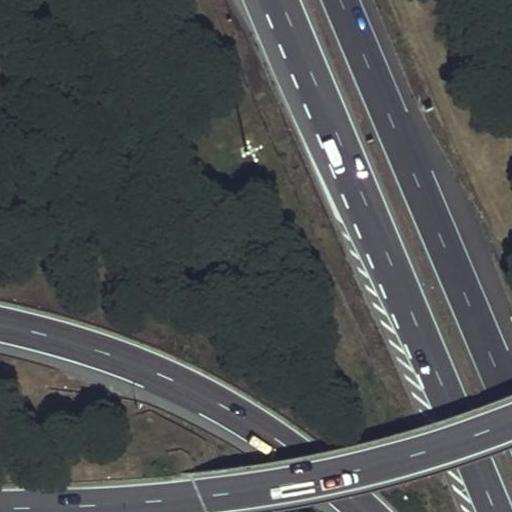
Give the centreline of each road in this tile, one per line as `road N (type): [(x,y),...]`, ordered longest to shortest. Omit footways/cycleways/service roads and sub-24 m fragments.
road 1 (motorway): [(277,0),(492,511)]
road 2 (motorway): [(0,506),(161,500),(239,488),(334,470),(511,414)]
road 3 (motorway): [(511,409),(337,0)]
road 4 (motorway): [(0,326),(116,358),(176,386),(293,452),(361,511)]
